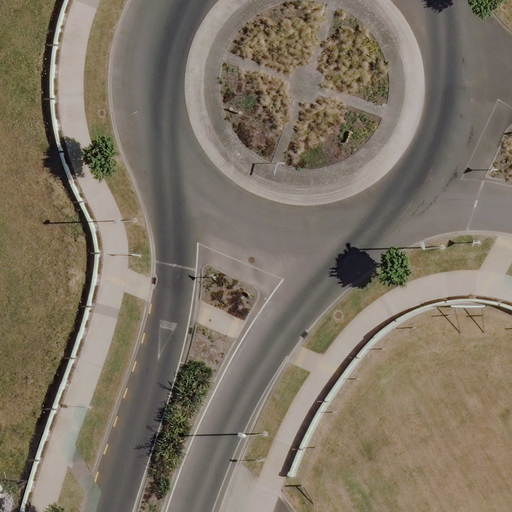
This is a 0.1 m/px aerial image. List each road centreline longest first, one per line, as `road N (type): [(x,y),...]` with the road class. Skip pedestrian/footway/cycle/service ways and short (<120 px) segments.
road 1 (secondary): [(112,511),(162,346),(176,265),(173,179)]
road 2 (secondary): [(328,240),(230,403),(188,511)]
road 3 (secondary): [(441,25),(454,73),(451,122),(432,168),(400,206)]
road 4 (secondary): [(173,179),(151,138),(143,93),(148,47),(172,0)]
road 5 (secondary): [(328,240),(284,242),(241,232),(203,210),(173,179)]
